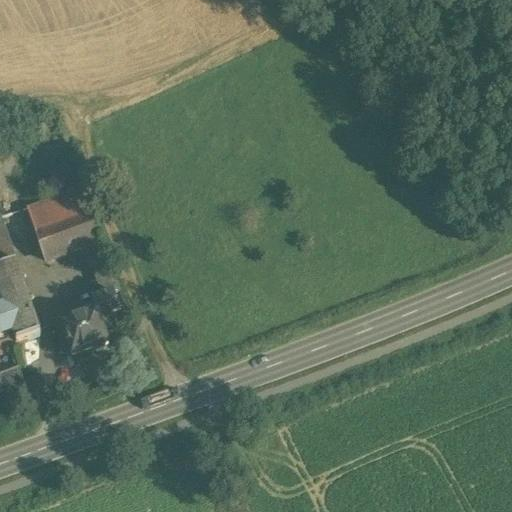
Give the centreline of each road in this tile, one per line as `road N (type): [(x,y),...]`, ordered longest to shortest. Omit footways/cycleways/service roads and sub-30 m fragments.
road 1 (track): [(178,401),(73,129),(272,36),(271,0)]
road 2 (secondary): [(511,274),(0,465)]
